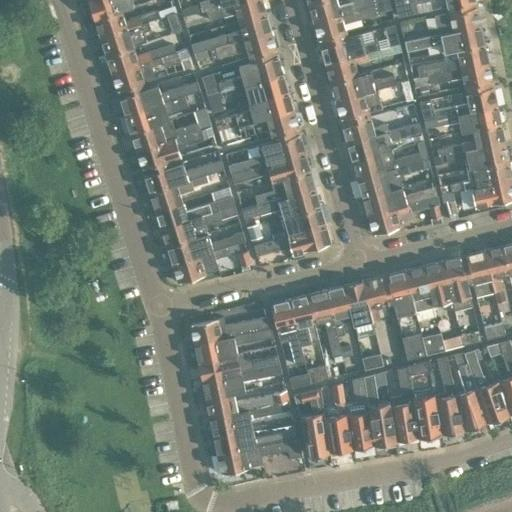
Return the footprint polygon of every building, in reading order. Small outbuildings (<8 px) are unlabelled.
[(90,0),(91,2),(88,3),(91,13),(94,12),(94,14),(122,5),(121,3),(131,0),(90,0)] [(191,0),(181,3),(183,12),(226,0),(191,0)] [(263,0),(226,0),(183,12),(186,20),(204,15),(205,16),(209,15),(210,16),(237,8),(239,16),(266,8),(263,0)] [(338,0),(309,0),(314,17),(377,0),(342,0),(339,1),(338,0)] [(377,0),(314,17),(319,35),(320,40),(347,32),(346,27),(343,19),(380,8),(377,0)] [(389,0),(377,0),(380,8),(391,5),(389,0)] [(395,0),(398,12),(418,7),(416,0),(447,0),(448,1),(449,6),(477,2),(476,0),(395,0)] [(449,6),(435,9),(439,28),(480,19),(477,3),(477,2),(449,6)] [(152,6),(138,10),(141,19),(148,16),(155,14),(160,13),(158,4),(152,6)] [(122,5),(94,14),(100,32),(141,19),(138,10),(128,13),(129,15),(125,16),(122,5)] [(182,25),(176,7),(167,10),(173,28),(182,25)] [(241,24),(216,32),(218,40),(218,41),(272,27),(266,8),(239,16),(241,24)] [(409,16),(400,17),(402,27),(411,25),(409,16)] [(141,19),(100,32),(106,49),(133,41),(129,30),(133,28),(143,25),(141,19)] [(439,28),(404,36),(406,46),(441,39),(443,47),(457,45),(484,38),(480,19),(439,28)] [(395,20),(384,22),(389,41),(400,38),(395,20)] [(210,43),(194,48),(196,55),(197,55),(212,51),(213,54),(247,44),(249,52),(251,57),(278,50),(276,44),(272,27),(218,41),(218,40),(210,43)] [(347,32),(320,40),(325,59),(367,47),(380,43),(377,35),(364,39),(362,28),(347,32)] [(208,35),(192,39),(194,48),(210,43),(208,35)] [(175,38),(152,45),(155,53),(157,53),(178,46),(175,38)] [(380,43),(367,47),(369,54),(402,46),(400,38),(389,41),(380,43)] [(445,55),(417,61),(419,72),(488,57),(484,38),(457,45),(443,47),(445,55)] [(133,41),(106,49),(111,67),(155,53),(152,45),(140,50),(140,51),(136,52),(133,41)] [(155,53),(111,67),(118,87),(144,77),(156,73),(153,61),(163,57),(165,62),(181,57),(183,65),(193,62),(191,53),(190,53),(187,43),(178,46),(157,53),(155,53)] [(367,47),(325,59),(331,78),(358,70),(354,58),(358,56),(359,58),(369,55),(369,54),(367,47)] [(212,68),(202,71),(205,82),(207,89),(207,90),(221,86),(221,85),(235,82),(283,69),(278,50),(251,57),(238,61),(242,71),(215,79),(212,68)] [(419,72),(414,73),(416,83),(463,72),(465,81),(466,87),(493,81),(492,77),(488,57),(419,72)] [(358,70),(331,78),(336,96),(377,84),(378,84),(378,83),(396,78),(393,69),(374,75),(371,66),(358,70)] [(283,69),(235,82),(237,91),(246,88),(249,98),(288,87),(283,69)] [(144,77),(118,87),(119,90),(125,109),(166,96),(170,95),(190,88),(200,85),(198,76),(163,87),(160,77),(146,82),(144,77)] [(409,76),(402,78),(406,96),(413,94),(409,76)] [(431,94),(419,96),(424,115),(497,99),(493,81),(466,87),(469,97),(433,105),(431,94)] [(428,81),(420,83),(422,90),(430,88),(428,81)] [(377,84),(336,96),(341,113),(342,119),(343,120),(370,113),(369,111),(368,107),(382,102),(378,84),(377,84)] [(251,105),(215,115),(218,125),(219,125),(219,126),(294,106),(288,87),(249,98),(251,105)] [(220,94),(209,97),(213,107),(223,104),(220,94)] [(166,96),(125,109),(131,128),(158,119),(160,117),(159,114),(158,111),(157,108),(173,103),(170,95),(166,96)] [(497,99),(424,115),(426,122),(459,115),(461,127),(473,124),(501,118),(497,99)] [(196,106),(195,107),(198,117),(200,125),(211,122),(211,120),(205,103),(196,106)] [(294,106),(219,126),(222,136),(269,122),(271,131),(272,136),(300,129),(298,123),(294,106)] [(370,113),(343,120),(348,139),(390,127),(389,125),(387,117),(372,122),(370,113)] [(158,119),(131,128),(137,146),(200,125),(198,117),(175,125),(172,114),(160,117),(158,119)] [(390,127),(348,139),(353,156),(391,146),(388,136),(422,126),(419,116),(411,119),(389,125),(390,127)] [(438,150),(445,149),(505,136),(501,118),(473,124),(475,135),(447,141),(437,143),(438,150)] [(200,125),(137,146),(142,163),(169,154),(170,155),(181,150),(179,141),(203,134),(200,125)] [(262,151),(229,160),(232,168),(305,148),(300,129),(272,136),(259,140),(262,151)] [(391,146),(353,156),(358,174),(399,163),(429,154),(428,153),(429,153),(424,135),(417,137),(420,146),(393,154),(391,146)] [(509,155),(505,136),(445,149),(446,149),(447,156),(467,152),(469,163),(509,155)] [(305,148),(232,168),(234,175),(269,165),(272,177),(283,174),(310,166),(305,148)] [(446,149),(433,152),(435,160),(447,157),(447,156),(446,149)] [(169,154),(142,163),(144,169),(150,187),(207,169),(224,164),(223,160),(221,154),(185,166),(183,157),(171,160),(170,155),(169,154)] [(399,163),(358,174),(362,192),(403,181),(399,170),(424,163),(431,161),(429,154),(399,163)] [(467,164),(469,174),(471,182),(511,173),(511,169),(509,155),(469,163),(467,164)] [(283,183),(272,186),(272,187),(274,194),(274,195),(315,184),(310,166),(283,174),(286,184),(283,185),(283,183)] [(207,169),(150,187),(156,205),(184,196),(181,188),(194,184),(193,182),(209,177),(207,169)] [(511,173),(471,182),(475,201),(490,197),(491,199),(511,194),(511,173)] [(469,174),(450,178),(452,186),(453,186),(471,182),(469,174)] [(440,180),(442,189),(442,188),(452,186),(450,178),(440,180)] [(403,181),(362,192),(368,210),(438,191),(435,180),(405,189),(403,181)] [(264,197),(242,203),(245,213),(279,203),(282,213),(321,203),(315,184),(274,195),(274,194),(273,194),(264,197)] [(442,188),(442,189),(444,197),(446,197),(455,194),(452,187),(442,188)] [(184,196),(156,205),(161,223),(219,205),(235,200),(232,190),(187,204),(184,196)] [(438,191),(368,210),(373,230),(401,222),(397,209),(400,208),(401,209),(429,201),(432,214),(437,213),(442,211),(439,198),(438,191)] [(455,194),(446,197),(449,209),(458,207),(455,194)] [(219,205),(161,223),(167,241),(208,228),(205,219),(222,214),(238,209),(235,200),(219,205)] [(321,203),(282,213),(285,222),(283,222),(284,230),(285,232),(326,221),(321,203)] [(258,219),(247,222),(250,235),(262,232),(258,219)] [(285,232),(255,241),(256,244),(257,249),(291,239),(295,254),(305,251),(303,246),(331,238),(326,221),(285,232)] [(208,228),(167,241),(173,259),(228,242),(228,241),(244,235),(246,235),(243,225),(233,228),(231,232),(211,238),(208,228)] [(228,242),(173,259),(179,278),(205,269),(205,268),(219,264),(216,254),(231,248),(228,242)] [(504,242),(484,247),(495,286),(503,284),(501,274),(499,274),(498,272),(510,269),(504,242)] [(247,246),(238,248),(242,261),(251,258),(247,246)] [(467,251),(461,252),(468,279),(473,278),(476,291),(495,286),(484,247),(467,251)] [(459,253),(442,257),(453,302),(454,302),(455,305),(473,300),(468,279),(461,252),(459,253)] [(442,257),(424,262),(434,298),(443,296),(445,304),(453,302),(442,257)] [(424,262),(406,266),(416,306),(416,307),(418,313),(437,309),(436,306),(434,298),(424,262)] [(387,271),(382,272),(389,299),(394,298),(398,312),(416,307),(416,306),(406,266),(387,271)] [(382,272),(363,277),(372,313),(371,313),(371,316),(381,314),(378,304),(377,305),(376,302),(389,299),(382,272)] [(363,277),(344,282),(352,309),(353,315),(354,317),(371,313),(372,313),(363,277)] [(344,282),(327,286),(338,327),(338,330),(346,328),(343,317),(353,315),(352,309),(344,282)] [(503,284),(495,286),(497,298),(506,296),(503,284)] [(327,286),(309,290),(315,318),(324,315),(332,351),(333,351),(342,349),(340,341),(338,334),(339,334),(338,330),(338,327),(327,286)] [(309,290),(290,295),(301,340),(312,337),(307,320),(315,318),(309,290)] [(273,299),(271,300),(281,339),(290,336),(296,360),(306,358),(301,340),(290,295),(273,299)] [(218,314),(191,319),(195,338),(271,323),(269,312),(268,309),(224,318),(223,313),(218,314)] [(502,316),(484,321),(487,334),(505,329),(502,316)] [(271,323),(195,338),(199,357),(226,351),(237,348),(235,339),(273,331),(271,323)] [(461,329),(460,329),(463,340),(482,335),(479,324),(461,329)] [(441,327),(423,332),(424,338),(427,349),(446,345),(446,344),(443,334),(441,327)] [(460,329),(443,334),(446,344),(455,342),(463,340),(460,329)] [(422,330),(403,335),(405,343),(408,354),(427,349),(424,338),(423,332),(422,330)] [(510,334),(488,340),(491,351),(503,347),(511,370),(499,374),(500,378),(510,408),(511,407),(511,341),(511,338),(510,334)] [(349,339),(340,341),(342,349),(342,352),(352,350),(349,339)] [(474,343),(464,346),(488,416),(510,408),(500,378),(487,383),(474,343)] [(464,346),(456,348),(460,359),(457,360),(466,385),(457,388),(465,423),(488,416),(464,346)] [(226,351),(199,357),(203,375),(268,361),(280,359),(278,350),(260,353),(260,354),(248,357),(243,353),(242,347),(237,348),(226,351)] [(380,347),(361,351),(364,364),(383,359),(381,350),(380,347)] [(342,349),(333,351),(335,357),(343,355),(342,352),(342,349)] [(444,386),(435,388),(435,392),(441,428),(463,424),(465,423),(457,388),(456,389),(450,361),(447,350),(436,352),(444,383),(444,386)] [(419,356),(407,360),(407,361),(408,361),(409,369),(431,365),(429,354),(419,356)] [(280,359),(268,361),(270,370),(282,367),(280,359)] [(309,366),(307,367),(310,378),(329,373),(326,364),(325,360),(308,364),(309,366)] [(268,361),(203,375),(206,393),(234,388),(245,385),(243,375),(270,370),(268,361)] [(332,362),(326,364),(329,373),(339,370),(337,361),(332,362)] [(400,390),(389,392),(390,395),(391,400),(392,399),(397,435),(419,431),(413,395),(413,396),(412,385),(409,369),(408,361),(407,361),(397,363),(400,381),(402,387),(400,390)] [(307,367),(290,371),(293,382),(310,378),(307,367)] [(374,368),(365,370),(366,382),(370,403),(370,405),(375,438),(397,435),(392,399),(391,400),(390,395),(378,397),(374,368)] [(356,397),(346,399),(347,408),(348,408),(354,442),(375,438),(370,405),(370,403),(366,382),(365,370),(352,374),(356,397)] [(320,382),(301,387),(303,395),(304,395),(310,394),(312,402),(314,402),(315,407),(303,409),(301,410),(308,449),(332,445),(327,415),(326,411),(320,382)] [(434,382),(412,385),(413,396),(413,395),(419,431),(441,428),(435,392),(435,388),(434,382)] [(234,388),(206,393),(210,411),(253,402),(253,403),(273,399),(276,398),(289,395),(286,385),(239,395),(239,396),(235,397),(234,388)] [(276,398),(273,399),(275,407),(291,404),(289,395),(276,398)] [(253,402),(210,411),(214,430),(241,424),(252,422),(251,412),(275,407),(273,399),(253,403),(253,402)] [(347,408),(326,411),(327,415),(332,445),(354,442),(348,408),(347,408)] [(241,424),(214,430),(218,448),(282,435),(280,426),(254,430),(252,422),(241,424)] [(296,423),(280,426),(282,435),(284,434),(298,431),(296,423)] [(282,435),(218,448),(222,467),(249,461),(263,458),(261,449),(286,444),(289,447),(290,452),(302,450),(300,440),(298,431),(284,434),(282,435)]
